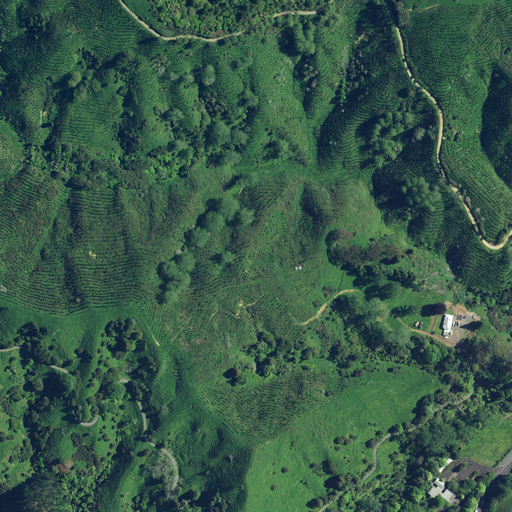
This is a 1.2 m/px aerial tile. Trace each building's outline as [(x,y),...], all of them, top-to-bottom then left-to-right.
[(444,313),(441,327),(449,329),(451,315),(444,313)] [(441,473),(446,466),(454,460),(450,454),(440,461),(435,469),(441,473)] [(438,475),(433,481),(441,488),(446,482),(438,475)] [(427,493),(434,498),(438,491),(432,487),(427,493)] [(441,495),(446,499),(451,493),(447,489),(441,495)]
